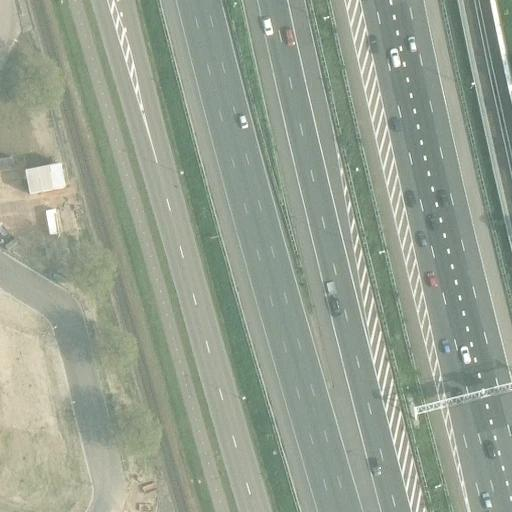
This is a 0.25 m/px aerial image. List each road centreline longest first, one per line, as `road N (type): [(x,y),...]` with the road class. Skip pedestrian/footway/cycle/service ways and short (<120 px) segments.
road 1 (motorway): [(204,0),(343,511)]
road 2 (unclassified): [(255,511),(116,0)]
road 3 (motorway): [(272,0),(395,511)]
road 4 (motorway): [(511,499),(391,14)]
